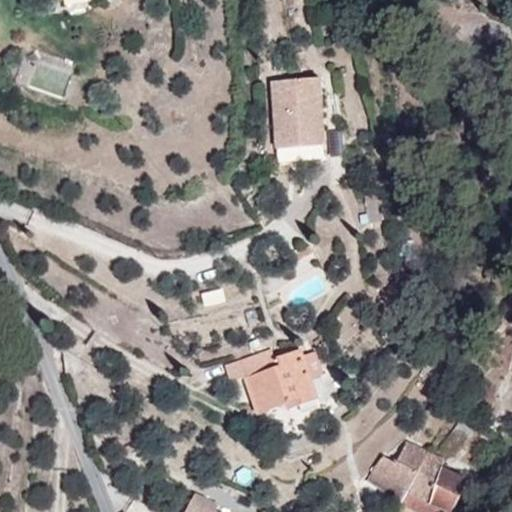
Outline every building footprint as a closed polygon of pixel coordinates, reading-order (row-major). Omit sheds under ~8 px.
[(326,80),(273,88),(279,151),(330,156),(326,80)] [(333,356),(259,382),(266,425),(338,403),(333,356)] [(243,358),(224,365),(230,381),(249,374),(243,358)] [(476,511),(486,475),(408,450),(388,482),(468,511),(476,511)] [(243,511),(194,494),(186,511),(243,511)]
